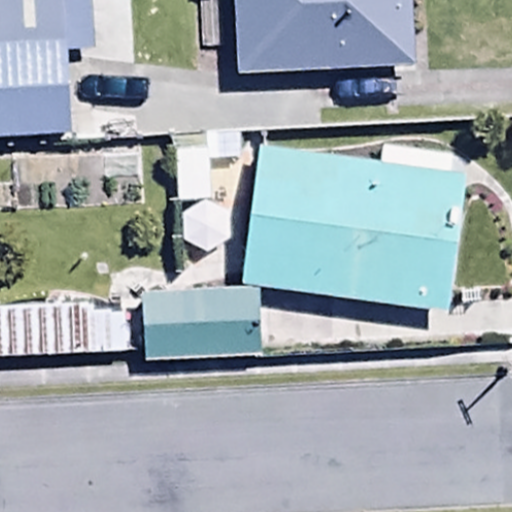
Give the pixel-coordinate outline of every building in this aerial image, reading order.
[(63,0),(0,0),(0,148),(71,145),(63,0)] [(232,0),(237,85),(414,76),(409,0),(232,0)] [(196,98),(133,97),(133,127),(195,128),(196,98)] [(376,174),(255,156),(234,292),(443,324),(466,170),(379,157),(376,174)] [(256,300),(139,302),(140,368),(257,366),(256,300)] [(0,316),(0,366),(126,364),(125,320),(90,321),(89,309),(38,310),(38,315),(0,316)]
